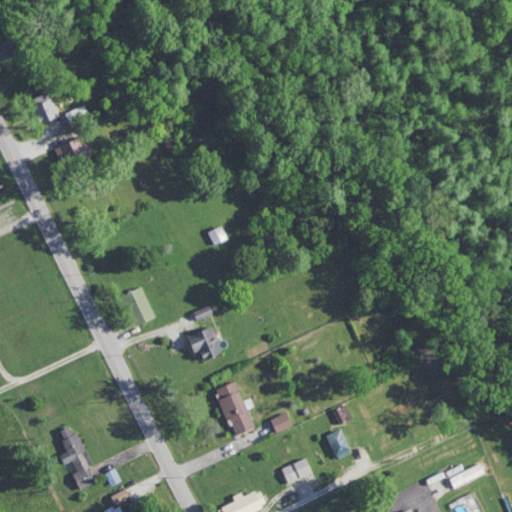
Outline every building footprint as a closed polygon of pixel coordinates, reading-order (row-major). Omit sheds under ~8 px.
[(0,40),(18,36),(23,57),(0,62),(0,40)] [(30,103),(40,124),(59,116),(49,94),(30,103)] [(89,148),(75,129),(52,146),(65,165),(89,148)] [(204,229),(209,243),(223,238),(218,224),(204,229)] [(132,325),(152,314),(136,284),(115,295),(132,325)] [(193,361),(217,350),(205,323),(181,334),(193,361)] [(210,388),(229,434),(251,425),(231,379),(210,388)] [(333,411),(346,405),(352,419),(339,425),(333,411)] [(272,429),(285,424),(281,413),(268,418),(272,429)] [(72,430),(68,432),(64,425),(53,430),(64,452),(56,456),(75,492),(97,480),(72,430)] [(326,437),(342,430),(351,453),(335,460),(326,437)] [(280,469),(305,457),(313,473),(288,485),(280,469)] [(213,506),(215,511),(247,511),(262,506),(255,489),(213,506)]
